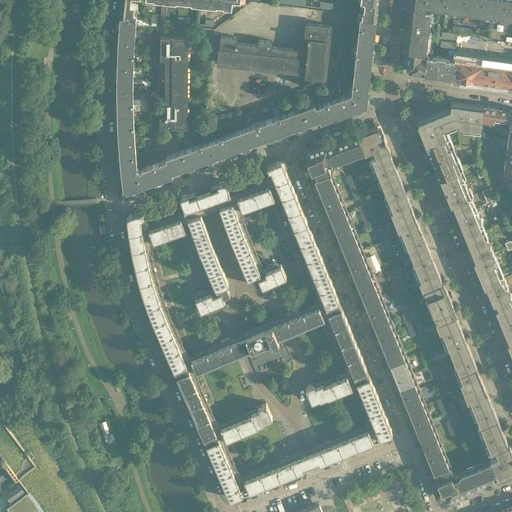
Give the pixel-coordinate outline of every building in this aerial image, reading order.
[(121,0),(121,2),(120,14),(136,16),(138,3),(130,3),(130,0),(121,0)] [(376,18),(377,0),(360,0),(359,9),(360,9),(359,16),(376,18)] [(413,0),(413,8),(425,9),(425,4),(428,5),(428,0),(413,0)] [(444,0),(428,0),(428,5),(437,6),(439,8),(443,9),(444,0)] [(491,15),(492,0),(444,0),(443,9),(463,11),(462,18),(468,19),(469,12),(491,15)] [(511,17),(511,0),(492,0),(491,15),(511,17)] [(413,8),(410,36),(426,38),(428,29),(429,29),(430,19),(429,19),(430,10),(425,9),(413,8)] [(135,28),(136,16),(120,14),(119,26),(135,28)] [(370,67),(374,32),(375,27),(376,18),(359,16),(358,25),(354,65),(370,67)] [(325,76),(330,25),(306,22),(305,32),(305,35),(305,36),(303,36),(301,49),(298,48),(271,46),(272,40),(258,39),(257,44),(236,42),(236,36),(221,35),(218,61),(218,62),(304,71),(306,71),(305,74),(310,75),(310,74),(325,76)] [(477,28),(452,25),(451,32),(476,35),(477,28)] [(134,39),(135,28),(119,26),(120,34),(118,38),(134,39)] [(457,33),(442,31),(441,38),(456,39),(457,33)] [(186,125),(187,36),(160,36),(160,58),(165,58),(165,115),(160,115),(159,125),(186,125)] [(451,76),(453,58),(448,58),(449,56),(431,54),(431,56),(426,55),(427,47),(425,47),(426,38),(410,36),(406,67),(408,71),(451,76)] [(134,52),(134,39),(118,38),(117,51),(134,52)] [(456,42),(440,40),(440,46),(455,48),(456,42)] [(133,64),(134,52),(117,51),(117,52),(117,59),(117,63),(133,64)] [(454,55),(453,58),(451,76),(478,80),(481,59),(476,58),(476,55),(471,55),(471,58),(470,58),(470,60),(464,59),(464,57),(464,54),(460,53),(459,56),(454,55)] [(486,60),(481,59),(478,80),(506,83),(508,62),(503,62),(503,59),(498,58),(498,62),(497,62),(497,64),(491,63),(492,61),(491,61),(491,57),(486,57),(486,60)] [(117,75),(133,76),(133,64),(117,63),(117,75)] [(370,67),(354,65),(351,89),(368,91),(370,67)] [(133,88),(133,76),(117,75),(117,88),(133,88)] [(133,100),(133,93),(133,88),(117,88),(117,101),(133,100)] [(368,91),(351,89),(351,92),(327,101),(332,116),(366,104),(368,91)] [(133,100),(117,101),(117,113),(133,112),(133,100)] [(417,122),(422,134),(442,126),(455,121),(458,122),(461,101),(450,100),(449,106),(419,118),(417,122)] [(332,116),(327,101),(315,105),(314,102),(299,107),(304,123),(319,117),(320,120),(332,116)] [(419,113),(423,111),(419,101),(415,103),(419,113)] [(461,101),(458,122),(458,123),(470,125),(472,103),(461,101)] [(483,104),(472,103),(470,125),(480,126),(481,121),(483,104)] [(494,118),(495,106),(483,104),(481,121),(493,122),(494,118)] [(495,106),(494,118),(504,119),(504,122),(510,122),(511,108),(495,106)] [(304,123),(299,107),(268,118),(274,134),(304,123)] [(133,112),(117,113),(117,125),(117,126),(134,124),(133,112)] [(268,118),(245,127),(240,129),(246,146),(252,144),(251,142),(274,134),(268,118)] [(188,132),(189,135),(224,123),(222,119),(188,132)] [(134,124),(117,126),(118,138),(135,137),(134,124)] [(357,132),(358,135),(359,134),(365,152),(374,148),(377,155),(389,151),(390,151),(380,127),(378,128),(376,127),(375,126),(357,132)] [(460,168),(455,156),(442,126),(422,134),(439,177),(460,168)] [(240,129),(211,139),(217,154),(239,146),(240,148),(246,146),(240,129)] [(359,134),(358,135),(343,140),(349,157),(365,152),(359,134)] [(135,137),(118,138),(119,151),(135,149),(135,137)] [(211,139),(188,147),(194,162),(217,154),(211,139)] [(343,140),(328,146),(333,161),(334,163),(349,157),(343,140)] [(308,153),(305,154),(312,170),(314,169),(317,177),(331,172),(328,164),(333,161),(328,146),(327,146),(326,143),(308,150),(309,151),(308,153)] [(194,162),(188,147),(177,151),(182,167),(194,162)] [(135,149),(119,151),(120,163),(137,161),(135,149)] [(165,155),(166,158),(171,171),(182,167),(177,151),(165,155)] [(389,151),(377,155),(373,157),(375,162),(371,163),(373,167),(377,166),(382,179),(378,181),(380,185),(400,177),(389,151)] [(166,158),(155,162),(161,178),(172,173),(171,171),(166,158)] [(137,161),(120,163),(122,175),(131,174),(131,167),(135,166),(137,165),(137,161)] [(225,180),(210,185),(210,186),(211,188),(203,191),(196,194),(195,191),(194,191),(180,196),(187,217),(181,219),(180,216),(175,218),(174,215),(169,217),(170,220),(159,224),(158,221),(153,223),(154,226),(148,228),(149,228),(142,229),(141,224),(144,224),(143,216),(141,210),(129,215),(127,218),(130,240),(135,265),(137,274),(139,282),(142,290),(144,298),(147,306),(153,322),(229,496),(232,497),(304,468),(304,467),(303,465),(310,462),(318,459),(319,461),(320,462),(390,433),(391,430),(283,162),(279,161),(267,165),(269,172),(271,176),(273,175),(276,182),(270,185),(269,184),(264,186),(263,183),(258,185),(259,188),(248,192),(247,189),(242,191),(243,194),(237,196),(238,199),(233,201),(225,180)] [(140,169),(135,166),(131,167),(131,174),(122,175),(123,188),(125,187),(126,190),(161,178),(155,162),(140,168),(140,169)] [(482,167),(476,169),(479,177),(485,175),(482,167)] [(460,168),(439,177),(450,204),(452,203),(470,196),(460,169),(460,168)] [(331,172),(317,177),(315,178),(321,194),(338,187),(332,172),(331,172)] [(359,196),(350,174),(345,176),(354,199),(359,196)] [(400,177),(380,185),(381,188),(385,187),(393,205),(389,207),(390,211),(410,203),(400,177)] [(338,187),(321,194),(327,209),(344,202),(338,187)] [(494,199),(490,187),(482,190),(487,201),(494,199)] [(379,220),(368,194),(362,196),(373,222),(379,220)] [(482,223),(470,196),(452,203),(466,236),(482,230),(480,224),(482,223)] [(344,202),(327,209),(334,225),(351,218),(344,202)] [(431,255),(421,229),(410,203),(390,211),(392,214),(396,212),(403,231),(399,233),(402,240),(406,239),(414,257),(410,259),(411,263),(431,255)] [(372,227),(362,204),(357,206),(366,229),(372,227)] [(351,218),(334,225),(340,240),(357,233),(351,218)] [(393,254),(383,229),(377,231),(387,257),(393,254)] [(504,278),(493,251),(486,235),(484,236),(482,230),(466,236),(475,258),(473,259),(484,286),(486,286),(504,278)] [(357,233),(340,240),(346,256),(363,249),(357,233)] [(363,249),(346,256),(353,271),(369,264),(363,249)] [(431,255),(411,263),(413,266),(417,265),(424,283),(420,285),(422,289),(424,288),(441,281),(442,280),(431,255)] [(369,264),(353,271),(359,287),(376,280),(369,264)] [(408,290),(397,265),(391,267),(402,292),(408,290)] [(504,278),(486,286),(497,313),(511,306),(511,304),(508,295),(511,295),(504,278)] [(376,280),(359,287),(365,302),(382,295),(376,280)] [(441,281),(424,288),(437,320),(455,313),(456,313),(451,300),(453,299),(450,292),(448,293),(443,280),(442,280),(441,281)] [(403,304),(394,282),(389,284),(398,306),(403,304)] [(382,295),(365,302),(371,317),(388,310),(382,295)] [(435,356),(412,301),(406,303),(429,359),(435,356)] [(511,306),(497,313),(508,341),(511,339),(511,306)] [(388,310),(371,317),(377,333),(394,326),(388,310)] [(415,334),(406,312),(401,314),(410,337),(415,334)] [(476,365),(465,339),(455,313),(437,320),(435,321),(436,325),(440,323),(448,342),(444,343),(447,351),(451,349),(458,368),(454,369),(456,373),(476,365)] [(394,326),(377,333),(384,348),(400,341),(394,326)] [(400,341),(384,348),(390,363),(407,356),(400,341)] [(426,403),(413,372),(407,356),(390,363),(409,410),(426,403)] [(449,391),(438,365),(432,368),(443,393),(449,391)] [(476,365),(456,373),(457,376),(461,375),(469,393),(465,395),(466,399),(487,391),(476,365)] [(487,391),(466,399),(468,402),(472,401),(479,419),(475,421),(477,425),(497,417),(487,391)] [(436,399),(442,414),(447,412),(441,397),(436,399)] [(462,425),(452,399),(446,402),(457,427),(462,425)] [(426,403),(409,410),(415,425),(432,418),(426,403)] [(497,417),(477,425),(478,428),(482,427),(488,440),(484,442),(485,446),(489,444),(491,450),(507,443),(507,442),(497,417)] [(432,418),(415,425),(421,440),(438,433),(432,418)] [(456,435),(450,420),(445,422),(451,437),(456,435)] [(438,433),(421,440),(427,456),(444,449),(438,433)] [(507,443),(491,450),(494,457),(489,459),(490,460),(496,475),(497,477),(511,470),(511,451),(508,442),(507,442),(507,443)] [(444,449),(427,456),(434,472),(436,471),(449,465),(451,465),(444,449)] [(482,460),(474,464),(481,481),(496,475),(490,460),(483,463),(482,460)] [(459,470),(466,487),(481,481),(474,464),(459,470)] [(449,465),(436,471),(439,479),(437,480),(444,496),(446,495),(449,496),(449,497),(467,489),(466,487),(459,470),(452,473),(449,465)] [(0,482),(11,474),(8,469),(0,474),(0,482)] [(10,501),(24,491),(19,484),(5,494),(10,501)] [(43,511),(29,491),(7,507),(10,511),(43,511)] [(323,511),(318,501),(293,511),(323,511)]
